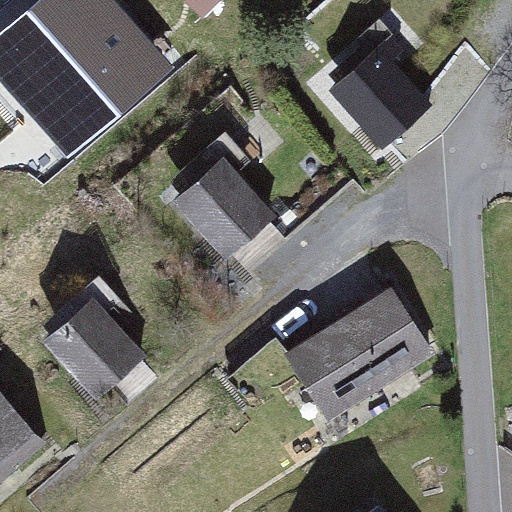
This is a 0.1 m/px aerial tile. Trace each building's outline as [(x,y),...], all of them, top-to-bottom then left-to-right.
[(384,55),(339,89),(389,155),(434,121),(384,55)] [(227,164),(184,198),(232,258),(274,224),(227,164)] [(401,300),(292,356),(325,421),(434,365),(401,300)] [(91,306),(52,335),(98,397),(137,367),(91,306)] [(0,474),(34,445),(0,404),(0,474)]
